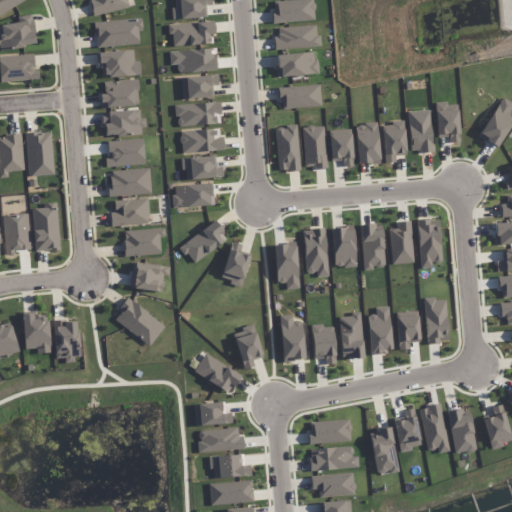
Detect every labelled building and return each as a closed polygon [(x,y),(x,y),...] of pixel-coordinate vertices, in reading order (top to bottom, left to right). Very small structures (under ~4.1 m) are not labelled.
[(0,0),(0,14),(25,1),(24,0),(0,0)] [(126,0),(89,0),(93,16),(128,7),(126,0)] [(171,0),(174,20),(206,17),(205,6),(211,6),(210,0),(171,0)] [(286,0),(272,0),(273,22),(314,21),(313,0),(286,0)] [(0,25),(0,50),(36,45),(32,15),(16,17),(17,23),(0,25)] [(93,22),(140,18),(141,31),(137,31),(139,44),(97,48),(95,32),(94,32),(93,22)] [(214,44),(213,22),(167,24),(168,34),(172,34),(172,46),(214,44)] [(277,27),(278,36),(273,36),(273,49),(318,47),(317,25),(277,27)] [(95,52),(132,49),(134,61),(139,60),(140,75),(108,78),(107,75),(101,75),(100,66),(97,66),(95,52)] [(169,65),(177,65),(178,73),(216,71),(215,49),(169,51),(169,65)] [(315,53),(275,54),(276,76),(316,75),(315,53)] [(0,56),(33,54),(34,71),(38,70),(38,79),(0,83),(0,56)] [(212,98),(212,86),(218,86),(217,76),(181,77),(182,99),(212,98)] [(103,82),(137,79),(138,90),(137,90),(138,105),(100,108),(99,94),(104,94),(103,82)] [(279,87),(280,109),(320,107),(319,85),(279,87)] [(511,106),(511,103),(502,98),(477,136),(496,148),(511,121),(511,112),(509,111),(511,106)] [(175,104),(176,127),(221,124),(219,102),(175,104)] [(435,104),(436,137),(449,136),(449,142),(459,142),(457,103),(435,104)] [(101,113),(138,109),(139,119),(144,118),(145,128),(140,128),(141,135),(116,137),(116,135),(105,136),(104,125),(102,125),(101,113)] [(410,152),(432,151),(430,110),(408,111),(410,152)] [(384,163),(395,162),(395,156),(405,155),(403,122),(382,124),(384,163)] [(356,124),(357,164),(378,163),(377,124),(356,124)] [(327,168),(322,125),(301,128),(305,165),(313,164),(314,170),(327,168)] [(276,127),(277,171),(299,170),(297,126),(276,127)] [(181,153),(222,151),(221,129),(180,131),(181,153)] [(50,133),(53,174),(28,176),(24,133),(38,132),(38,134),(50,133)] [(0,137),(0,177),(7,177),(6,171),(23,170),(20,133),(13,134),(13,135),(4,135),(5,137),(0,137)] [(329,135),(330,161),(342,161),(342,166),(352,166),(351,134),(329,135)] [(105,158),(109,158),(109,155),(108,155),(107,141),(142,139),(144,164),(105,167),(105,158)] [(186,179),(223,178),(222,166),(215,167),(215,156),(181,158),(181,171),(185,171),(186,179)] [(111,171),(148,168),(151,193),(108,197),(107,183),(110,183),(109,176),(112,176),(111,171)] [(172,186),(173,207),(213,206),(212,184),(172,186)] [(511,194),(506,195),(506,204),(500,204),(500,217),(511,216),(511,194)] [(114,200),(147,198),(149,216),(147,216),(147,223),(111,226),(110,212),(120,212),(119,209),(114,210),(114,200)] [(59,250),(57,203),(43,204),(43,208),(32,209),(34,251),(59,250)] [(2,215),(4,255),(14,255),(14,251),(29,250),(28,214),(2,215)] [(417,220),(419,269),(432,268),(432,263),(441,263),(439,220),(417,220)] [(192,264),(227,239),(214,221),(179,246),(192,264)] [(390,264),(412,264),(410,221),(396,222),(396,229),(389,229),(390,264)] [(495,246),(511,244),(511,221),(493,224),(495,246)] [(362,269),(383,268),(382,225),(361,226),(362,269)] [(354,267),(353,227),(331,228),(333,268),(354,267)] [(124,232),(164,228),(165,236),(159,237),(161,253),(125,257),(123,240),(125,240),(124,232)] [(327,277),(325,228),(303,230),(305,273),(316,273),(316,277),(327,277)] [(220,280),(241,286),(249,257),(239,254),(241,245),(231,242),(220,280)] [(276,283),(285,283),(285,289),(298,289),(296,244),(274,244),(276,283)] [(496,271),(511,270),(511,248),(501,249),(501,261),(496,261),(496,271)] [(130,289),(162,291),(163,276),(168,276),(169,265),(131,264),(130,289)] [(511,275),(497,276),(497,290),(501,290),(502,298),(511,297),(511,275)] [(113,319),(149,347),(164,327),(129,298),(113,319)] [(426,343),(447,342),(446,298),(424,299),(426,343)] [(511,302),(499,303),(499,317),(506,317),(506,324),(511,324),(511,302)] [(367,315),(369,353),(391,352),(389,307),(375,308),(375,315),(367,315)] [(340,317),(342,359),(362,358),(360,312),(350,312),(351,316),(340,317)] [(22,314),(24,349),(35,349),(36,354),(50,353),(48,317),(36,318),(36,314),(22,314)] [(280,316),(282,361),(304,360),(302,321),(292,322),(292,315),(280,316)] [(397,350),(409,349),(408,342),(419,342),(418,316),(397,317),(397,350)] [(54,359),(64,358),(64,360),(80,360),(80,331),(76,331),(76,320),(53,321),(54,359)] [(0,325),(0,358),(19,352),(10,322),(0,325)] [(263,357),(252,324),(240,328),(242,335),(234,337),(244,370),(254,367),(252,361),(263,357)] [(312,356),(324,356),(324,364),(334,364),(333,325),(311,326),(312,356)] [(194,371),(230,393),(241,376),(205,353),(194,371)] [(232,425),(232,413),(224,413),(224,403),(193,403),(194,426),(232,425)] [(449,451),(439,404),(418,408),(427,451),(436,449),(437,454),(449,451)] [(489,450),(503,447),(502,443),(509,441),(502,404),(491,407),(493,416),(483,418),(489,450)] [(400,451),(421,447),(413,409),(402,411),(404,419),(393,421),(400,451)] [(446,412),(453,454),(475,450),(469,414),(460,415),(459,410),(446,412)] [(350,442),(349,420),(308,422),(309,444),(350,442)] [(398,471),(389,427),(377,430),(378,435),(369,436),(377,475),(398,471)] [(198,452),(241,450),(240,428),(197,430),(198,452)] [(309,448),(309,470),(358,469),(357,456),(352,456),(352,447),(309,448)] [(250,477),(250,465),(243,465),(243,455),(208,456),(209,470),(213,470),(213,478),(250,477)] [(353,496),(353,474),(310,475),(310,490),(318,490),(318,496),(353,496)] [(208,483),(209,505),(252,503),(251,481),(208,483)] [(349,511),(349,501),(319,502),(319,511),(349,511)]
